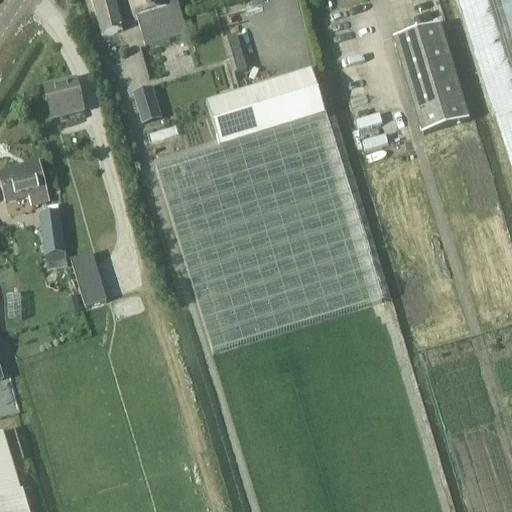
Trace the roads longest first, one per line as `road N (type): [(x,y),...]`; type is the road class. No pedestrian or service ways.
road 1 (track): [(511,468),(380,18)]
road 2 (unknown): [(36,0),(70,47),(133,273)]
